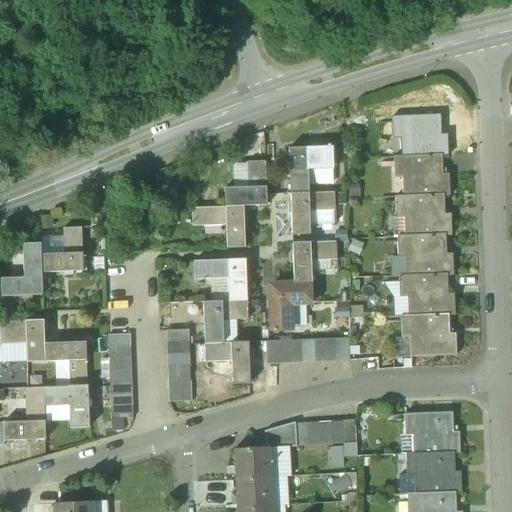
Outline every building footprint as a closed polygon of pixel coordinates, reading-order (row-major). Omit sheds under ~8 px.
[(440,115),(391,117),(392,138),(400,138),(401,157),(441,156),(448,155),(447,134),(440,134),(440,115)] [(331,147),(288,149),(289,194),(308,193),(307,171),(332,170),(331,147)] [(401,157),(393,158),(394,178),(401,177),(402,197),(442,196),(449,195),(448,174),(442,174),(441,156),(401,157)] [(264,161),(246,162),(247,187),(234,188),(224,188),(225,207),(242,206),(266,205),(264,161)] [(233,162),(234,188),(247,187),(246,162),(233,162)] [(308,193),(289,194),(291,236),(309,236),(308,212),(334,211),(333,193),(308,193)] [(402,197),(394,198),(395,218),(403,218),(404,237),(444,236),(450,235),(450,214),(443,214),(442,196),(402,197)] [(225,207),(191,208),(191,227),(225,225),(226,248),(244,248),(242,206),(225,207)] [(64,255),(40,256),(41,274),(83,272),(81,227),(63,228),(64,255)] [(404,237),(396,238),(397,258),(404,258),(405,277),(445,276),(452,275),(451,254),(445,254),(444,236),(404,237)] [(335,242),(291,244),(293,286),(311,285),(310,262),(336,261),(335,242)] [(40,244),(22,245),(23,279),(0,279),(0,282),(1,298),(42,297),(41,274),(40,256),(40,244)] [(244,260),(193,262),(193,281),(209,280),(227,280),(228,302),(246,302),(244,260)] [(405,277),(397,277),(398,298),(406,297),(406,317),(447,316),(453,315),(453,295),(446,295),(445,276),(405,277)] [(227,280),(209,280),(209,303),(228,302),(227,280)] [(293,286),(270,287),(271,330),(289,329),(289,305),(312,304),(311,285),(293,286)] [(209,303),(202,303),(204,344),(222,344),(222,322),(247,321),(246,302),(228,302),(209,303)] [(406,317),(399,317),(399,338),(407,338),(408,358),(455,356),(454,335),(448,335),(447,316),(406,317)] [(42,321),(0,322),(0,345),(25,344),(26,363),(44,363),(43,345),(42,321)] [(188,330),(165,331),(166,343),(188,342),(188,330)] [(129,335),(107,336),(107,348),(130,347),(129,335)] [(348,339),(336,340),(337,362),(349,361),(348,339)] [(312,340),(300,341),(301,363),(313,363),(312,340)] [(324,340),(312,340),(313,363),(325,362),(324,340)] [(336,340),(324,340),(325,362),(337,362),(336,340)] [(288,341),(277,342),(277,364),(289,364),(288,341)] [(300,341),(288,341),(289,364),(301,363),(300,341)] [(188,342),(166,343),(166,355),(189,354),(188,342)] [(277,342),(265,342),(265,364),(277,364),(277,342)] [(85,343),(43,345),(44,363),(67,362),(68,388),(87,387),(85,343)] [(222,344),(204,344),(204,364),(218,363),(230,363),(231,373),(231,385),(249,384),(248,343),(222,344)] [(204,344),(194,345),(195,364),(204,364),(204,344)] [(130,347),(107,348),(108,360),(130,359),(130,347)] [(189,354),(166,355),(167,367),(189,366),(189,354)] [(130,359),(108,360),(108,372),(131,371),(130,359)] [(230,363),(218,363),(218,374),(231,373),(230,363)] [(189,366),(167,367),(167,379),(190,378),(189,366)] [(131,371),(108,372),(109,383),(131,383),(131,371)] [(190,378),(167,379),(167,391),(190,390),(190,378)] [(131,383),(109,383),(109,395),(131,395),(131,383)] [(68,388),(42,389),(43,407),(68,406),(69,429),(88,429),(87,387),(68,388)] [(42,389),(24,389),(25,423),(2,423),(3,442),(44,441),(43,407),(42,389)] [(190,390),(167,391),(168,403),(190,402),(190,390)] [(131,395),(109,395),(110,407),(132,407),(131,395)] [(132,407),(110,407),(110,419),(132,419),(132,407)] [(451,413),(403,415),(404,436),(411,436),(412,455),(453,454),(459,453),(458,432),(452,433),(451,413)] [(342,421),(330,422),(331,444),(343,444),(342,421)] [(355,443),(353,421),(342,421),(343,444),(355,443)] [(294,422),(264,431),(265,448),(269,448),(269,449),(289,448),(296,447),(296,446),(296,445),(294,423),(294,422)] [(318,422),(306,423),(307,445),(319,444),(318,422)] [(330,422),(318,422),(319,444),(331,444),(330,422)] [(306,423),(294,423),(296,445),(296,446),(307,445),(306,423)] [(265,448),(233,450),(235,480),(270,478),(270,464),(272,464),(272,462),(269,462),(269,449),(269,448),(265,448)] [(289,448),(269,449),(269,462),(272,462),(272,464),(270,464),(270,478),(290,477),(290,476),(289,448)] [(412,455),(405,455),(406,476),(413,475),(414,495),(454,494),(460,494),(460,472),(454,472),(453,454),(412,455)] [(270,478),(235,480),(236,509),(272,507),(270,478)] [(92,490),(82,491),(82,503),(92,502),(92,490)] [(82,491),(59,492),(60,504),(82,503),(82,491)] [(414,495),(406,495),(406,511),(461,511),(455,511),(454,494),(414,495)] [(60,504),(52,504),(52,511),(93,511),(93,502),(60,504)] [(107,511),(107,502),(93,502),(93,511),(107,511)]
